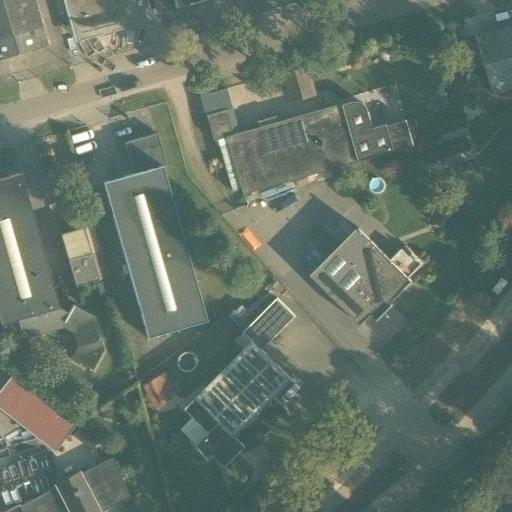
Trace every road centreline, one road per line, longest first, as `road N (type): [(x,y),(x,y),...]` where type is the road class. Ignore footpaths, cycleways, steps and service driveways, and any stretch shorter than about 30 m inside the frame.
road 1 (unclassified): [(0,115),(414,0)]
road 2 (unclassified): [(380,511),(511,390)]
